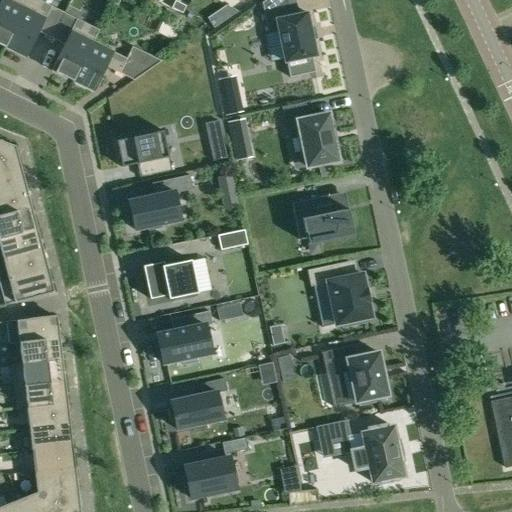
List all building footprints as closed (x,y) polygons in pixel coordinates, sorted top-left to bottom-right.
[(0,0),(0,45),(4,48),(27,0),(0,0)] [(51,39),(63,13),(36,0),(27,0),(4,48),(25,58),(38,32),(51,39)] [(265,0),(261,3),(268,34),(278,32),(283,59),(284,63),(286,62),(289,78),(315,72),(312,57),(315,56),(312,41),(313,41),(310,28),(309,28),(306,13),(298,15),(295,0),(265,0)] [(214,28),(238,12),(226,6),(207,19),(214,28)] [(97,30),(63,13),(51,39),(64,45),(51,71),(72,82),(97,30)] [(126,59),(92,42),(98,31),(97,30),(72,82),(93,92),(105,67),(133,81),(161,62),(132,47),(126,59)] [(334,143),(332,132),(331,132),(328,114),(308,118),(305,103),(281,108),(287,133),(299,131),(306,168),(338,161),(334,143)] [(226,158),(218,120),(204,123),(212,162),(226,158)] [(162,131),(115,141),(121,168),(136,164),(139,178),(171,171),(162,131)] [(0,159),(13,148),(14,147),(0,141),(0,159)] [(13,148),(0,159),(0,194),(23,188),(25,187),(14,147),(13,148)] [(233,173),(217,177),(224,210),(240,206),(233,173)] [(129,209),(125,210),(128,224),(132,223),(134,230),(146,227),(147,231),(161,228),(161,224),(180,220),(174,194),(192,190),(189,176),(151,184),(154,197),(128,203),(129,209)] [(0,216),(29,209),(31,208),(25,187),(23,188),(0,194),(0,216)] [(305,237),(307,245),(353,236),(349,216),(343,217),(338,194),(321,198),(321,197),(298,202),(301,219),(295,220),(298,238),(305,237)] [(29,209),(0,216),(0,238),(34,230),(36,229),(31,208),(29,209)] [(34,230),(0,238),(0,261),(3,260),(40,251),(42,250),(36,229),(34,230)] [(217,236),(220,250),(247,245),(244,230),(217,236)] [(3,260),(0,261),(0,283),(45,271),(47,271),(42,250),(40,251),(3,260)] [(163,262),(142,267),(149,299),(167,296),(168,299),(197,293),(190,261),(164,266),(163,262)] [(364,289),(361,275),(339,279),(336,265),(307,271),(310,287),(326,283),(335,325),(341,324),(342,328),(365,323),(364,319),(370,318),(367,303),(368,303),(365,289),(364,289)] [(45,271),(0,283),(0,289),(4,306),(26,300),(27,300),(53,293),(47,271),(45,271)] [(239,305),(216,309),(218,322),(242,317),(239,305)] [(212,325),(209,311),(170,320),(172,332),(156,335),(162,364),(180,360),(181,365),(196,362),(195,357),(210,353),(205,326),(212,325)] [(8,344),(19,343),(57,339),(59,339),(56,316),(28,319),(29,319),(6,322),(8,344)] [(59,339),(57,339),(19,343),(21,364),(11,365),(11,366),(61,360),(59,339)] [(346,347),(325,352),(327,365),(336,407),(355,403),(357,402),(358,406),(375,403),(374,399),(387,396),(378,353),(367,355),(348,359),(346,347)] [(14,387),(62,382),(64,382),(61,360),(11,366),(14,387)] [(202,396),(170,402),(171,409),(167,410),(170,424),(174,423),(176,430),(191,426),(192,431),(206,428),(205,423),(222,420),(216,394),(227,392),(224,379),(200,384),(202,396)] [(64,382),(62,382),(14,387),(16,409),(66,403),(64,382)] [(511,397),(501,400),(492,402),(502,450),(503,454),(506,469),(511,467),(511,397)] [(29,429),(67,425),(69,424),(66,403),(16,409),(16,410),(26,409),(29,429)] [(345,423),(317,429),(320,442),(348,436),(345,423)] [(69,424),(67,425),(29,429),(31,451),(72,446),(69,424)] [(348,436),(320,442),(324,458),(351,452),(355,470),(368,467),(372,483),(379,481),(380,483),(396,479),(396,478),(403,476),(400,460),(401,460),(397,441),(396,442),(393,427),(385,428),(384,426),(368,429),(369,432),(361,433),(348,436)] [(247,450),(245,438),(221,443),(224,455),(226,454),(247,450)] [(34,472),(72,468),(74,467),(72,446),(31,451),(34,472)] [(201,463),(183,467),(190,498),(207,495),(218,493),(235,489),(229,458),(211,461),(201,463)] [(35,482),(73,478),(75,477),(74,467),(72,468),(34,472),(35,482)] [(26,497),(32,511),(79,511),(75,477),(73,478),(35,482),(36,493),(26,497)] [(289,505),(318,502),(317,488),(287,491),(289,505)] [(17,500),(21,511),(32,511),(26,497),(17,500)] [(21,511),(17,500),(0,507),(0,511),(21,511)]
